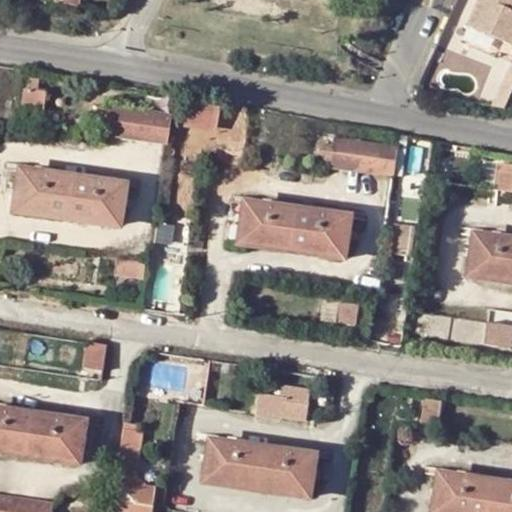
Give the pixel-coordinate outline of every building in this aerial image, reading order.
[(511,0),(481,0),(471,25),(511,44),(511,0)] [(511,106),(511,105),(511,79),(502,102),(511,106)] [(47,97),(26,94),(22,115),(43,119),(47,97)] [(165,145),(169,117),(109,108),(105,136),(165,145)] [(218,132),(221,113),(190,109),(188,127),(218,132)] [(396,150),(334,142),(330,169),(392,179),(396,150)] [(124,188),(19,172),(14,213),(118,229),(124,188)] [(350,220),(248,206),(242,247),(345,262),(350,220)] [(412,262),(416,233),(390,230),(387,259),(412,262)] [(511,284),(511,241),(476,237),(470,279),(511,284)] [(144,267),(117,263),(115,281),(142,285),(144,267)] [(510,353),(511,339),(511,330),(468,324),(465,346),(510,353)] [(316,419),(319,386),(286,383),(285,394),(264,392),(262,415),(316,419)] [(439,431),(442,407),(425,405),(421,428),(439,431)] [(0,454),(81,467),(87,426),(0,412),(0,454)] [(126,431),(122,457),(132,458),(136,432),(126,431)] [(316,459),(213,443),(207,485),(310,500),(316,459)] [(139,459),(132,458),(122,457),(116,502),(153,509),(156,490),(147,489),(136,477),(139,459)] [(511,511),(511,486),(443,477),(438,511),(511,511)] [(51,511),(53,506),(0,499),(0,511),(51,511)] [(114,511),(152,511),(153,509),(116,502),(114,511)]
